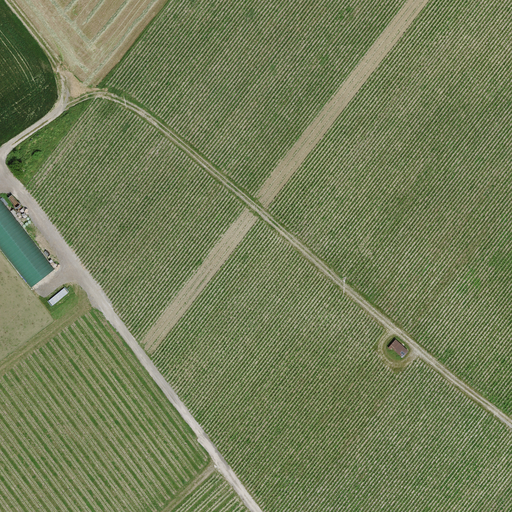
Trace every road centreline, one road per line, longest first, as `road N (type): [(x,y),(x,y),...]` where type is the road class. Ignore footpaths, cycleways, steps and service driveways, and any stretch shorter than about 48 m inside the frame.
road 1 (track): [(511,425),(130,104),(87,96),(0,154)]
road 2 (track): [(260,511),(0,168)]
road 3 (track): [(62,111),(64,85),(53,54),(13,0)]
